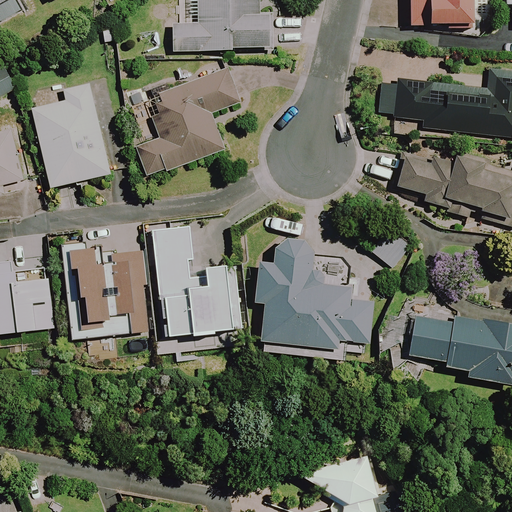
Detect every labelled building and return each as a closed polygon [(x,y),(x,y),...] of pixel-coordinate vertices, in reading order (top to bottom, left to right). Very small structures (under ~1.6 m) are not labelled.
[(258,17),(257,0),(197,0),(199,25),(170,26),(171,55),(272,51),(270,16),(258,17)] [(409,0),(409,29),(470,30),(470,0),(409,0)] [(0,98),(15,92),(4,69),(0,70),(0,98)] [(240,106),(228,69),(150,94),(158,118),(152,120),(159,141),(136,148),(146,178),(224,153),(212,115),(240,106)] [(511,72),(487,71),(486,89),(380,83),(378,118),(422,120),(422,129),(511,134),(511,72)] [(109,176),(88,86),(63,92),(66,104),(31,112),(50,190),(109,176)] [(23,183),(11,132),(0,134),(0,198),(5,197),(2,187),(23,183)] [(511,174),(455,155),(452,166),(431,159),(429,166),(404,158),(393,188),(424,199),(423,203),(440,209),(444,200),(510,223),(511,215),(511,174)] [(194,262),(189,228),(149,234),(167,343),(243,330),(233,267),(189,274),(188,263),(194,262)] [(408,249),(388,233),(371,254),(392,270),(408,249)] [(312,269),(314,255),(305,243),(297,242),(287,241),(275,250),(274,265),(259,263),(254,305),(264,306),(260,343),(337,352),(338,341),(368,345),(373,303),(352,301),(353,288),(326,285),(328,271),(312,269)] [(105,250),(68,253),(71,278),(78,278),(82,326),(105,324),(106,338),(147,335),(140,254),(105,257),(105,250)] [(0,337),(54,330),(45,260),(0,265),(0,337)] [(511,325),(465,317),(463,327),(414,318),(407,358),(445,365),(444,369),(466,373),(465,380),(511,388),(511,325)] [(380,498),(368,456),(314,471),(325,511),(375,511),(372,500),(380,498)]
